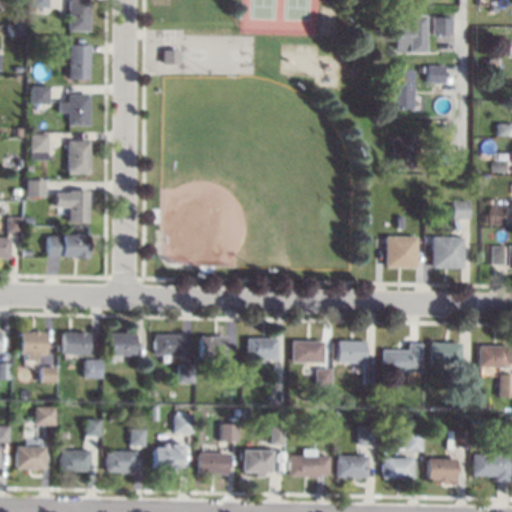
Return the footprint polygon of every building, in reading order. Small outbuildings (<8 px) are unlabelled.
[(87,30),(87,0),(66,0),(66,30),(87,30)] [(149,0),(150,9),(164,9),(164,0),(149,0)] [(421,52),(421,16),(404,15),(403,23),(391,23),(390,51),(421,52)] [(448,34),(448,16),(430,16),(430,33),(448,34)] [(66,79),(87,79),(88,45),(67,44),(66,79)] [(159,50),(159,63),(176,64),(176,50),(159,50)] [(424,82),(441,82),(441,65),(424,65),(424,82)] [(410,108),(410,69),(390,69),(389,107),(410,108)] [(46,86),(29,85),(28,103),(46,104),(46,86)] [(65,124),(87,124),(87,94),(66,93),(65,101),(56,100),(56,113),(66,113),(65,124)] [(510,135),(511,123),(495,123),(495,135),(510,135)] [(45,133),(27,133),(27,160),(46,159),(45,133)] [(412,168),(411,134),(389,134),(390,168),(412,168)] [(64,173),(87,173),(88,140),(65,139),(64,173)] [(510,153),(495,152),(494,171),(509,172),(510,153)] [(43,179),(24,179),(24,197),(42,197),(43,179)] [(66,222),(87,222),(87,190),(53,191),(53,207),(66,206),(66,222)] [(449,200),(449,218),(467,218),(466,200),(449,200)] [(508,225),(509,206),(492,206),(491,224),(508,225)] [(45,256),(85,257),(86,235),(45,234),(45,256)] [(0,257),(8,258),(8,237),(0,236),(0,257)] [(413,267),(413,236),(382,236),(381,266),(413,267)] [(428,267),(460,268),(460,236),(429,236),(428,267)] [(506,265),(507,246),(488,245),(488,264),(506,265)] [(43,354),(43,331),(18,331),(18,360),(35,360),(35,354),(43,354)] [(87,332),(60,331),(60,354),(87,354),(87,332)] [(132,355),(133,333),(106,332),(106,354),(132,355)] [(182,334),(152,334),(152,354),(182,355),(182,334)] [(224,336),(197,335),(197,359),(223,359),(224,336)] [(274,359),(274,338),(243,337),(243,358),(274,359)] [(319,340),(288,340),(287,361),(318,362),(319,340)] [(332,362),(361,362),(361,340),(333,340),(332,362)] [(457,343),(426,342),(426,367),(456,368),(457,343)] [(417,343),(404,343),(404,350),(377,349),(377,371),(417,371),(417,343)] [(474,366),(505,366),(506,345),(474,345),(474,366)] [(100,359),(82,359),(82,377),(100,377),(100,359)] [(175,382),(189,382),(189,363),(176,363),(175,382)] [(54,366),(38,366),(38,381),(54,381),(54,366)] [(327,385),(327,368),(312,368),(311,385),(327,385)] [(495,396),(511,397),(511,374),(495,374),(495,396)] [(53,406),(33,406),(33,424),(53,424),(53,406)] [(189,432),(190,414),(172,414),(172,432),(189,432)] [(98,419),(83,418),(83,435),(98,435),(98,419)] [(235,423),(217,422),(217,440),(234,441),(235,423)] [(354,445),(371,445),(371,426),(354,426),(354,445)] [(268,443),(281,443),(281,428),(268,427),(268,443)] [(143,445),(143,429),(128,428),(127,445),(143,445)] [(443,447),(462,447),(462,430),(444,430),(443,447)] [(418,450),(418,433),(395,433),(395,450),(418,450)] [(12,468),(41,468),(42,446),(13,445),(12,468)] [(181,446),(152,446),(151,469),(180,469),(181,446)] [(285,475),(326,475),(326,455),(313,455),(313,449),(299,448),(299,455),(285,455),(285,475)] [(87,471),(88,450),(57,449),(57,470),(87,471)] [(268,472),(268,449),(239,449),(239,473),(260,473),(260,472),(268,472)] [(134,451),(104,450),(103,472),(133,473),(134,451)] [(225,474),(225,453),(196,452),(195,473),(225,474)] [(491,476),(491,481),(507,481),(507,455),(469,454),(468,475),(491,476)] [(364,455),(333,455),(333,476),(364,477),(364,455)] [(379,478),(409,479),(410,457),(379,457),(379,478)] [(425,481),(454,481),(455,458),(425,457),(425,481)]
